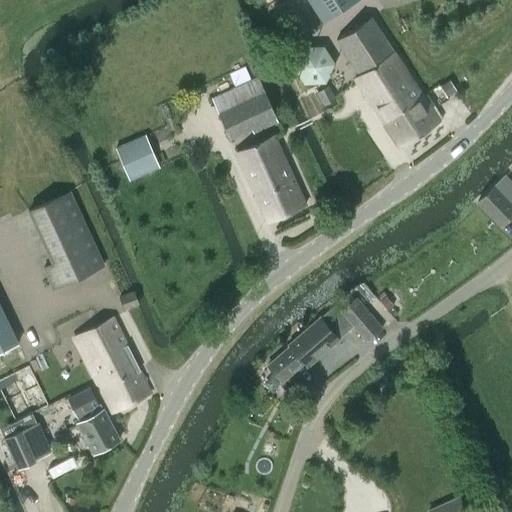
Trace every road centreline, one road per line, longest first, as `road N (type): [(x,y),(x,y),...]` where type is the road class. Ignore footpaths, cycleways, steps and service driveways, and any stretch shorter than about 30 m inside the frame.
road 1 (unclassified): [(121,511),(196,364),(232,320),(284,270),(464,138),(511,89)]
road 2 (residential): [(280,511),(309,426),(332,389),(511,259)]
